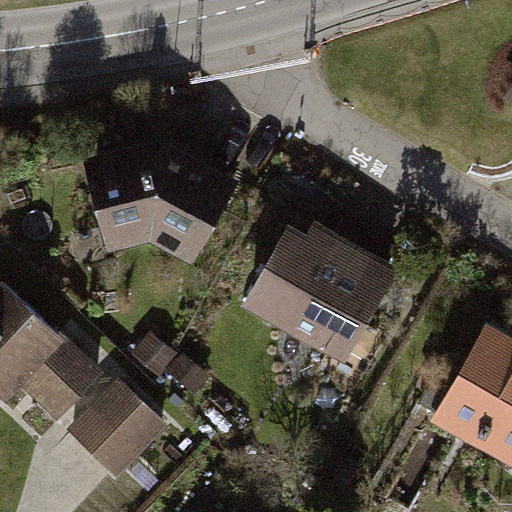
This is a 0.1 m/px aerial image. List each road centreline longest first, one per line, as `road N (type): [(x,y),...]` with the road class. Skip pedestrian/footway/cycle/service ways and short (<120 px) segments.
road 1 (residential): [(215,11),(268,94),(511,232)]
road 2 (primary): [(215,11),(0,52)]
